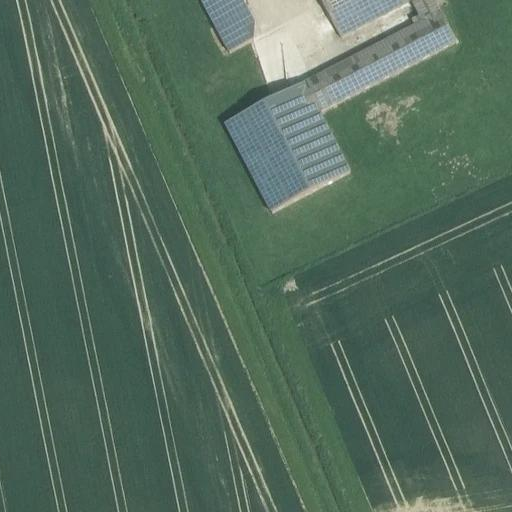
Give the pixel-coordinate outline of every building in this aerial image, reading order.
[(241,0),(200,0),(216,29),(248,12),(241,0)] [(330,0),(322,4),(341,40),(412,3),(417,0),(330,0)] [(388,42),(322,76),(338,106),(457,44),(433,0),(417,0),(412,3),(415,9),(423,24),(388,42)] [(415,9),(380,27),(388,42),(423,24),(415,9)] [(248,12),(216,29),(223,41),(254,24),(248,12)] [(322,76),(226,126),(272,215),(351,175),(320,115),(338,106),(322,76)]
